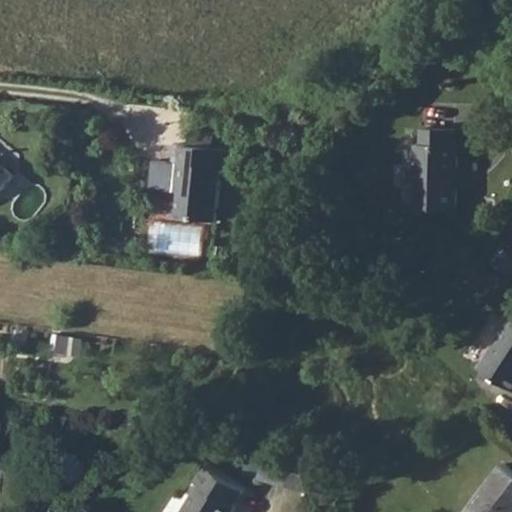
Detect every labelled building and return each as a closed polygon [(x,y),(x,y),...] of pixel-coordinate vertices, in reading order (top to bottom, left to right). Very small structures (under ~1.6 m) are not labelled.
[(417,143),(416,209),(459,210),(460,145),(454,145),(454,128),(424,128),(423,143),(417,143)] [(225,146),(175,142),(173,163),(162,163),(158,189),(180,191),(178,215),(218,219),(225,146)] [(0,190),(3,190),(16,175),(0,161),(0,190)] [(313,229),(299,240),(323,270),(337,258),(313,229)] [(511,318),(481,366),(511,386),(511,318)] [(84,354),(86,337),(60,334),(58,351),(84,354)] [(48,453),(45,476),(55,477),(71,456),(48,453)] [(295,461),(289,485),(312,490),(318,466),(295,461)] [(511,511),(511,467),(505,463),(467,511),(511,511)] [(200,485),(184,511),(234,511),(239,504),(236,503),(245,488),(203,464),(193,481),(200,485)]
